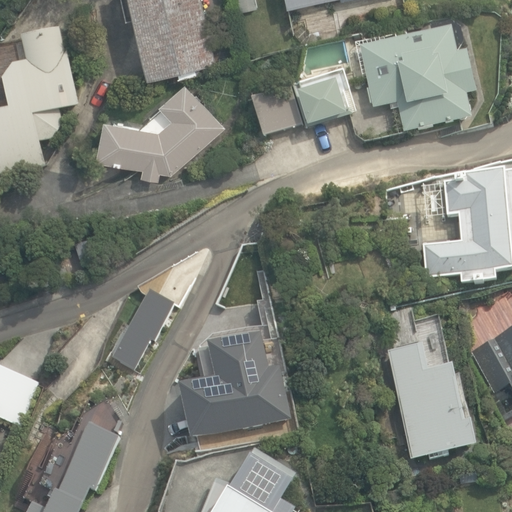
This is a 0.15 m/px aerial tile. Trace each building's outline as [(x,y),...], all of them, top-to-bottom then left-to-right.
[(130,0),(150,80),(221,63),(204,0),(130,0)] [(238,0),(241,12),(258,8),(256,0),(238,0)] [(398,104),(405,134),(473,119),(468,94),(478,92),(469,51),(459,53),(458,52),(465,42),(462,29),(453,23),(431,28),(432,32),(382,43),(382,39),(357,44),(364,80),(368,79),(370,89),(368,89),(371,102),(373,101),(374,109),(398,104)] [(0,175),(45,165),(82,108),(71,56),(67,57),(61,30),(24,39),(25,42),(0,47),(0,175)] [(223,50),(234,48),(230,30),(219,33),(223,50)] [(253,100),(265,138),(307,125),(307,126),(354,112),(341,72),(294,86),(294,88),(253,100)] [(159,180),(161,170),(173,173),(226,126),(187,81),(144,128),(110,118),(99,156),(145,168),(143,175),(159,180)] [(463,275),(464,284),(500,281),(499,274),(511,272),(511,177),(508,178),(508,174),(456,179),(457,185),(445,186),(448,217),(461,215),(464,244),(426,247),(429,278),(463,275)] [(157,266),(137,279),(148,296),(168,284),(157,266)] [(178,307),(154,293),(115,360),(136,372),(154,340),(157,342),(178,307)] [(511,385),(511,386),(511,332),(473,353),(494,395),(511,385)] [(187,390),(197,441),(294,421),(285,369),(275,371),(269,339),(218,350),(224,382),(187,390)] [(390,352),(413,461),(479,447),(473,420),(467,421),(455,366),(428,371),(423,345),(390,352)] [(0,424),(3,419),(24,428),(42,383),(0,366),(0,424)] [(34,511),(85,511),(95,491),(100,494),(125,440),(96,426),(65,493),(60,490),(51,511),(38,505),(34,511)] [(299,475),(258,451),(237,488),(220,481),(206,511),(303,511),(286,501),(298,481),(296,480),(299,475)]
